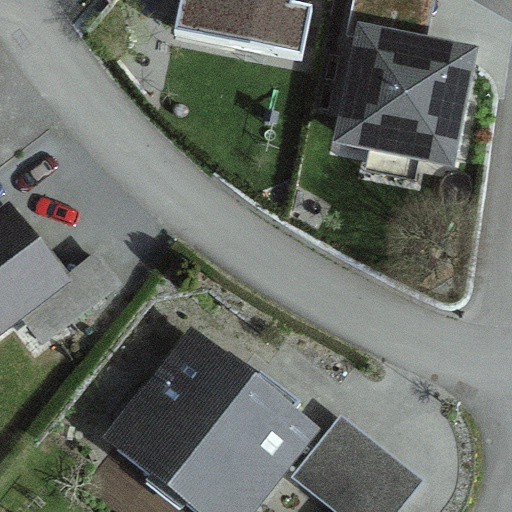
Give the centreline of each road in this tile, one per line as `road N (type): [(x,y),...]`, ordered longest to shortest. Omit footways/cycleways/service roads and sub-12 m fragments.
road 1 (residential): [(504,369),(391,329),(172,195),(0,0)]
road 2 (residential): [(504,369),(500,236),(511,159)]
